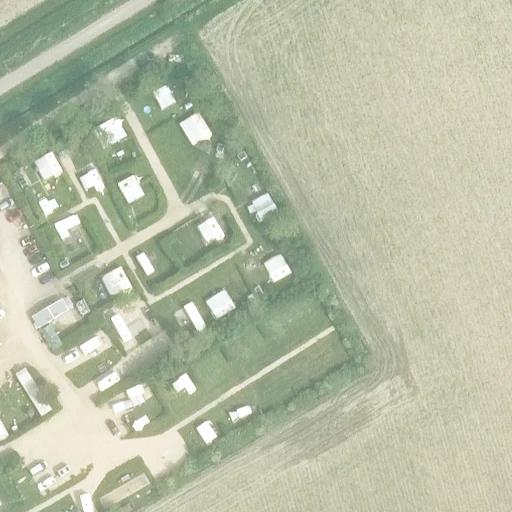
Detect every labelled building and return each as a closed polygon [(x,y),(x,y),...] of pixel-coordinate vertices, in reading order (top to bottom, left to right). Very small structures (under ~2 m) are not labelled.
[(160,82),(161,93),(184,92),(183,82),(160,82)] [(165,140),(175,137),(168,116),(158,120),(165,140)] [(91,153),(101,149),(93,128),(83,132),(91,153)] [(95,174),(101,193),(120,187),(114,168),(95,174)] [(155,170),(131,177),(135,188),(159,181),(155,170)] [(257,197),(280,185),(275,174),(251,186),(257,197)] [(187,214),(203,242),(214,236),(198,207),(187,214)] [(152,238),(138,245),(147,264),(161,257),(152,238)] [(269,253),(282,269),(299,256),(286,240),(269,253)] [(103,268),(109,283),(125,278),(119,262),(103,268)] [(237,271),(217,284),(229,303),(249,290),(237,271)] [(39,300),(57,341),(73,334),(62,309),(81,301),(74,285),(39,300)] [(139,295),(123,307),(136,324),(152,312),(139,295)] [(93,341),(107,332),(101,323),(87,333),(93,341)] [(104,371),(133,361),(130,350),(101,360),(104,371)] [(39,354),(26,359),(47,405),(60,399),(39,354)] [(134,379),(113,392),(125,412),(146,399),(134,379)] [(0,444),(9,440),(0,423),(0,444)] [(79,442),(87,433),(76,424),(68,433),(79,442)]
